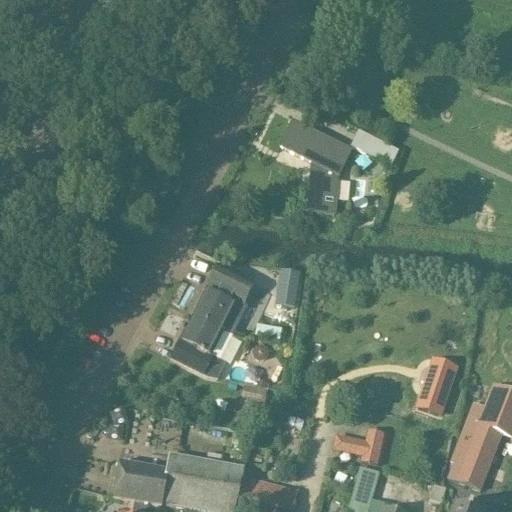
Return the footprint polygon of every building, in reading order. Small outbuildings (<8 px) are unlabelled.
[(308,189),(306,215),(333,218),(336,181),(350,155),(292,127),(280,151),(312,167),(309,190),(308,189)] [(396,156),(381,148),(357,136),(349,152),(388,172),(396,156)] [(206,299),(195,321),(220,333),(232,338),(246,310),(242,308),(253,289),(217,271),(204,297),(206,299)] [(293,312),(297,277),(279,275),(277,296),(275,309),(293,312)] [(182,341),(170,365),(185,372),(185,371),(191,374),(202,381),(204,382),(216,384),(224,367),(220,365),(231,340),(220,335),(220,333),(195,321),(184,342),(182,341)] [(254,338),(279,342),(281,330),(257,326),(254,338)] [(455,372),(431,364),(415,410),(443,420),(455,372)] [(254,432),(263,395),(241,389),(232,427),(254,432)] [(511,398),(491,390),(483,411),(472,407),(450,465),(452,466),(446,482),(480,495),(502,439),(511,442),(511,398)] [(367,434),(364,446),(361,460),(360,467),(377,471),(380,456),(384,438),(367,434)] [(281,511),(293,511),(298,496),(242,482),(243,474),(169,461),(166,476),(119,468),(113,503),(134,507),(132,511),(161,511),(162,511),(166,511),(254,511),(256,506),(281,511)] [(368,511),(379,477),(358,471),(346,511),(368,511)] [(432,489),(428,504),(441,507),(445,493),(441,491),(432,489)] [(99,511),(103,502),(82,495),(76,511),(99,511)]
